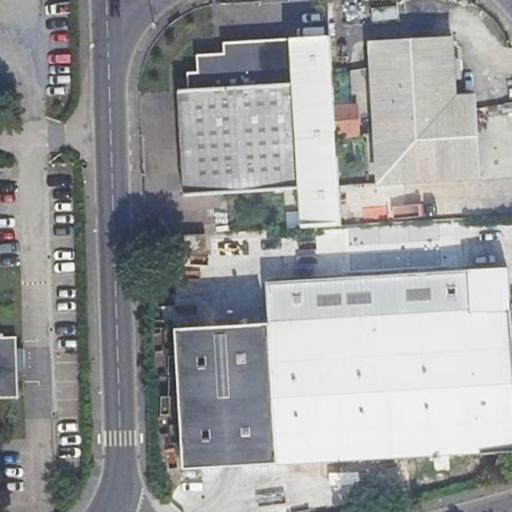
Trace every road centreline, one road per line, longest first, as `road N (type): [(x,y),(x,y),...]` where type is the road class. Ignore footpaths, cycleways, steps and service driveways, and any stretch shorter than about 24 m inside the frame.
road 1 (unclassified): [(122,511),(108,0)]
road 2 (unknown): [(31,139),(39,484)]
road 3 (unknown): [(31,139),(32,0)]
